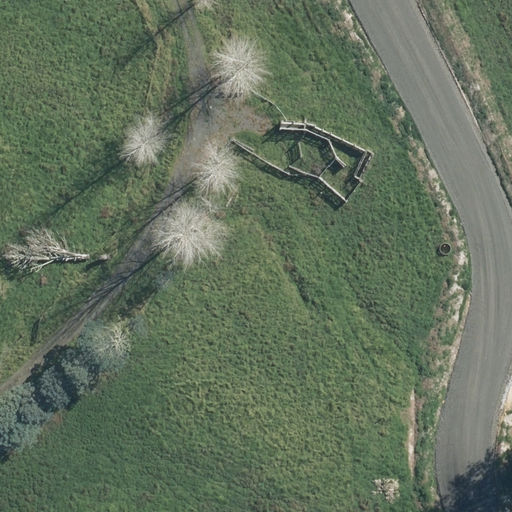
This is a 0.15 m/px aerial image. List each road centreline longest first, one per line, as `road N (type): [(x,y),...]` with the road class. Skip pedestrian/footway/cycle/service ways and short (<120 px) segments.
road 1 (track): [(475,511),(462,471),(463,397),(489,323),(491,226),(392,0)]
road 2 (track): [(0,395),(129,279),(179,178),(207,64),(186,0)]
